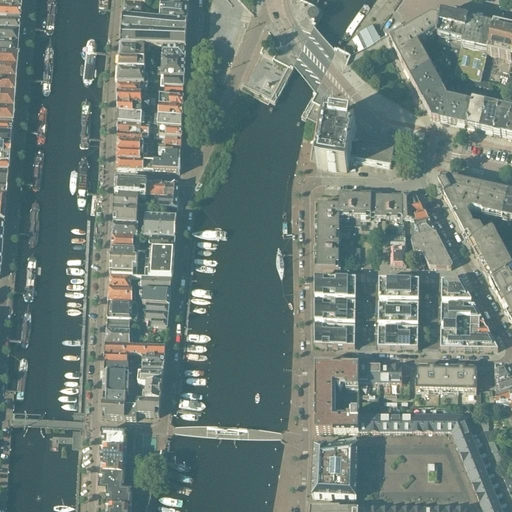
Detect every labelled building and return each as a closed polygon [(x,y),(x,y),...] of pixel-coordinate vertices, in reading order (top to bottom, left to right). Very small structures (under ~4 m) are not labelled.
[(52,35),(54,33),(55,0),(46,0),(45,30),(45,32),(46,35),(49,37),(52,35)] [(105,14),(106,13),(107,12),(107,10),(107,0),(99,0),(98,12),(100,14),(102,15),(105,14)] [(158,5),(158,0),(124,0),(125,6),(154,8),(155,5),(158,5)] [(188,7),(188,0),(186,0),(167,0),(167,6),(188,8),(188,7)] [(19,4),(0,2),(0,10),(19,11),(19,4)] [(158,8),(158,5),(155,5),(154,8),(125,6),(124,13),(155,15),(156,16),(157,8),(158,8)] [(188,8),(167,6),(162,6),(161,24),(187,26),(188,8)] [(314,8),(311,8),(308,9),(306,13),(307,16),(310,18),(313,18),(316,17),(317,13),(317,10),(314,8)] [(0,10),(0,20),(18,22),(19,11),(0,10)] [(155,23),(155,15),(124,13),(123,20),(151,23),(155,23)] [(440,16),(428,22),(436,36),(441,16),(440,16)] [(457,65),(461,47),(467,22),(441,16),(436,36),(436,37),(437,39),(436,45),(445,62),(457,65)] [(187,26),(161,24),(155,23),(151,23),(123,20),(121,49),(145,50),(162,50),(185,51),(187,26)] [(0,22),(0,31),(17,32),(18,23),(0,22)] [(428,22),(413,30),(421,44),(436,37),(436,36),(428,22)] [(480,85),(487,53),(493,28),(467,22),(461,47),(457,65),(455,72),(454,79),(480,85)] [(409,26),(387,37),(389,42),(411,31),(409,26)] [(352,41),(358,53),(380,41),(372,27),(359,34),(360,37),(352,41)] [(511,62),(511,32),(493,28),(487,53),(480,85),(498,89),(506,91),(511,62)] [(413,30),(392,41),(389,43),(396,56),(416,46),(417,46),(421,44),(413,30)] [(0,44),(16,46),(17,32),(0,31),(0,44)] [(90,85),(92,82),(96,45),(95,42),(92,40),(89,41),(87,44),(82,81),(84,85),(86,87),(90,85)] [(48,97),(50,94),(52,53),(49,43),(44,53),(43,82),(42,84),(42,94),(43,96),(46,98),(48,97)] [(0,125),(11,126),(16,46),(0,44),(0,125)] [(416,46),(396,56),(402,69),(423,58),(417,46),(416,46)] [(145,61),(145,50),(121,49),(119,60),(145,61)] [(185,64),(185,51),(162,50),(162,62),(185,64)] [(429,70),(423,58),(402,69),(408,80),(429,70)] [(145,73),(145,61),(119,60),(119,72),(145,73)] [(184,81),(185,64),(162,62),(161,80),(184,81)] [(429,70),(408,80),(415,92),(435,81),(429,70)] [(147,89),(148,74),(145,74),(145,73),(119,72),(118,89),(133,88),(147,89)] [(183,91),(184,81),(161,80),(160,90),(183,91)] [(442,93),(436,82),(435,81),(415,92),(421,104),(442,93)] [(144,93),(147,94),(147,89),(133,88),(118,89),(118,98),(144,99),(144,93)] [(183,102),(183,91),(160,90),(158,90),(157,100),(183,102)] [(441,124),(446,102),(446,101),(442,93),(421,104),(431,122),(441,124)] [(144,99),(118,98),(118,107),(144,110),(144,99)] [(182,113),(183,102),(157,100),(156,111),(182,113)] [(86,150),(88,149),(89,142),(89,140),(90,105),(89,103),(86,102),(83,102),(81,104),(79,148),(81,150),(84,151),(86,150)] [(453,127),(458,105),(446,102),(441,124),(453,127)] [(471,108),(458,105),(453,127),(466,130),(471,108)] [(471,105),(471,108),(466,130),(479,133),(485,108),(471,105)] [(44,143),(47,110),(46,108),(43,107),(41,108),(39,109),(37,133),(37,136),(36,143),(38,145),(40,145),(43,145),(44,143)] [(144,110),(118,107),(118,117),(145,120),(144,110)] [(498,111),(485,108),(479,133),(492,136),(498,111)] [(182,123),(182,113),(156,111),(155,121),(182,123)] [(511,114),(498,111),(492,136),(493,137),(492,137),(500,139),(500,138),(505,139),(511,114)] [(148,131),(147,120),(145,120),(118,117),(119,128),(148,131)] [(394,151),(359,145),(361,133),(354,132),(354,131),(350,130),(351,123),(325,119),(317,169),(347,174),(349,162),(391,169),(394,151)] [(181,134),(182,123),(155,121),(147,120),(148,131),(155,131),(181,134)] [(0,135),(10,136),(11,126),(0,125),(0,135)] [(148,131),(119,128),(118,136),(135,138),(135,139),(147,141),(148,134),(148,131)] [(181,142),(181,134),(155,131),(154,135),(154,140),(158,140),(165,141),(181,142)] [(0,148),(9,149),(10,136),(0,135),(0,148)] [(135,138),(118,136),(118,145),(141,147),(141,143),(147,144),(147,141),(135,139),(135,138)] [(181,149),(181,142),(165,141),(164,143),(164,148),(181,149)] [(141,152),(142,147),(141,147),(118,145),(117,155),(143,156),(147,156),(147,152),(141,152)] [(0,159),(8,160),(9,149),(0,148),(0,159)] [(180,157),(181,149),(164,148),(164,151),(157,151),(157,153),(157,156),(162,156),(180,157)] [(38,197),(40,196),(42,157),(41,155),(38,154),(36,155),(35,157),(32,185),(32,187),(32,195),(33,197),(35,198),(38,197)] [(143,164),(143,156),(117,155),(117,162),(143,164)] [(180,166),(180,157),(162,156),(162,165),(180,166)] [(84,213),(86,209),(87,196),(87,194),(88,167),(86,163),(83,160),(80,162),(78,166),(76,209),(78,213),(81,214),(84,213)] [(144,164),(143,164),(117,162),(117,173),(143,175),(144,164)] [(153,175),(154,165),(144,164),(143,175),(153,175)] [(180,166),(162,165),(154,165),(153,175),(179,176),(180,166)] [(462,211),(467,187),(444,181),(442,181),(440,183),(441,185),(441,186),(438,188),(440,192),(446,205),(452,216),(462,211)] [(116,187),(115,198),(139,199),(146,200),(147,186),(119,185),(116,187)] [(165,187),(147,186),(146,200),(156,200),(164,200),(165,187)] [(178,200),(178,188),(165,187),(164,200),(178,200)] [(475,213),(481,190),(467,187),(462,211),(464,216),(467,217),(471,212),(475,213)] [(501,221),(507,196),(481,190),(475,213),(481,215),(482,217),(501,221)] [(511,223),(511,197),(507,196),(501,221),(511,223)] [(315,210),(315,220),(318,220),(318,225),(319,225),(319,220),(339,219),(339,229),(361,229),(361,225),(361,222),(361,200),(355,200),(355,202),(350,202),(350,200),(350,197),(339,197),(339,200),(334,200),(332,200),(329,200),(316,199),(315,210)] [(115,198),(113,226),(138,227),(137,226),(139,199),(115,198)] [(361,198),(361,200),(361,222),(378,222),(380,222),(381,222),(386,222),(392,222),(402,223),(403,223),(402,198),(392,198),(392,201),(386,201),(381,201),(381,198),(361,198)] [(412,198),(402,198),(403,223),(404,237),(412,236),(412,216),(412,198)] [(415,198),(412,198),(412,216),(423,214),(415,198)] [(177,211),(178,204),(178,200),(164,200),(156,200),(155,210),(177,211)] [(35,247),(36,245),(39,209),(38,205),(35,204),(33,205),(31,208),(29,235),(29,237),(28,244),(29,247),(32,249),(35,247)] [(480,231),(473,229),(467,217),(464,216),(462,211),(452,216),(468,245),(483,237),(480,231)] [(423,214),(412,216),(412,236),(416,235),(414,226),(428,223),(423,214)] [(175,241),(176,220),(146,218),(144,240),(149,240),(175,241)] [(315,231),(315,240),(339,241),(339,236),(339,232),(339,229),(339,219),(319,220),(319,225),(318,225),(318,231),(315,231)] [(428,223),(414,226),(416,235),(419,235),(420,240),(436,237),(428,223)] [(137,240),(138,227),(113,226),(112,238),(136,240),(137,240)] [(491,233),(483,237),(468,245),(473,255),(496,242),(491,233)] [(412,236),(404,237),(404,238),(405,253),(405,256),(411,256),(415,256),(417,256),(421,256),(423,260),(425,263),(429,271),(430,272),(451,272),(453,269),(436,237),(420,240),(419,235),(416,235),(412,236)] [(404,238),(389,237),(390,252),(390,271),(406,271),(405,256),(405,253),(404,238)] [(136,252),(136,240),(112,238),(112,251),(136,252)] [(174,254),(175,241),(149,240),(149,246),(152,247),(152,253),(174,254)] [(315,262),(314,272),(338,273),(338,268),(339,263),(351,263),(360,264),(360,251),(351,251),(339,250),(339,246),(339,241),(315,240),(315,251),(319,251),(319,256),(317,256),(317,262),(315,262)] [(496,242),(473,255),(478,264),(502,252),(496,242)] [(136,253),(136,252),(112,251),(110,279),(132,280),(136,280),(138,253),(136,253)] [(502,252),(478,264),(483,274),(507,262),(502,252)] [(172,281),(174,254),(152,253),(146,253),(145,280),(172,281)] [(31,304),(33,302),(36,260),(35,258),(29,258),(27,260),(24,294),(24,296),(24,301),(25,303),(31,304)] [(511,271),(507,262),(483,274),(489,284),(511,271)] [(511,271),(489,284),(511,328),(511,271)] [(132,280),(110,279),(109,291),(131,292),(132,280)] [(170,295),(172,281),(145,280),(142,280),(141,293),(144,293),(170,295)] [(357,283),(314,282),(315,302),(315,306),(315,326),(315,331),(315,351),(335,351),(355,351),(379,352),(418,352),(418,333),(418,328),(419,308),(419,304),(419,284),(380,283),(357,283)] [(471,304),(461,285),(442,284),(441,304),(471,304)] [(134,307),(135,292),(131,292),(109,291),(108,305),(134,307)] [(170,295),(144,293),(143,307),(147,307),(169,308),(170,295)] [(137,323),(138,307),(134,307),(108,305),(107,328),(129,329),(130,323),(137,323)] [(168,324),(169,308),(147,307),(146,323),(152,324),(168,324)] [(498,354),(474,309),(441,309),(441,329),(443,329),(443,333),(441,333),(440,353),(498,354)] [(26,348),(28,346),(31,317),(28,310),(23,316),(20,342),(20,344),(20,345),(21,347),(24,349),(26,348)] [(130,347),(130,333),(129,333),(129,329),(107,328),(106,347),(130,347)] [(165,359),(165,349),(130,347),(106,347),(105,366),(128,367),(128,357),(134,357),(139,358),(143,358),(165,359)] [(165,359),(143,358),(142,368),(143,368),(164,368),(165,359)] [(21,402),(22,400),(27,365),(27,361),(24,360),(21,361),(20,364),(15,399),(16,401),(19,403),(21,402)] [(128,367),(105,366),(104,376),(128,376),(129,367),(128,367)] [(164,368),(143,368),(143,377),(163,378),(164,368)] [(507,511),(507,509),(506,506),(496,501),(495,498),(492,491),(491,488),(488,481),(487,478),(484,471),(483,468),(480,461),(479,458),(476,451),(475,448),(472,441),(471,438),(464,421),(463,419),(461,419),(446,419),(444,419),(443,419),(436,419),(432,419),(425,419),(422,419),(421,419),(412,419),(401,419),(390,419),(380,419),(369,419),(358,419),(358,415),(358,405),(358,402),(358,392),(358,386),(358,370),(332,369),(315,369),(315,377),(315,437),(358,437),(367,437),(380,437),(380,511),(507,511)] [(369,370),(358,370),(358,386),(369,387),(369,370)] [(369,370),(369,387),(379,387),(380,370),(369,370)] [(380,370),(379,387),(390,387),(391,370),(380,370)] [(391,370),(390,387),(401,387),(402,378),(402,372),(402,370),(391,370)] [(447,371),(429,371),(416,370),(416,395),(446,395),(447,371)] [(477,371),(447,371),(446,395),(476,396),(477,371)] [(511,380),(508,372),(495,372),(495,387),(499,387),(499,389),(511,384),(511,380)] [(128,397),(129,377),(128,376),(104,376),(103,397),(126,398),(126,397),(128,397)] [(163,378),(143,377),(139,377),(138,387),(142,387),(140,404),(160,405),(162,389),(163,378)] [(500,394),(496,395),(496,397),(496,399),(496,401),(511,394),(511,384),(499,389),(498,390),(500,394)] [(511,394),(496,401),(496,407),(508,406),(511,405),(511,394)] [(159,420),(160,405),(140,404),(126,404),(126,398),(103,397),(102,421),(137,423),(138,418),(159,420)] [(495,444),(492,437),(498,437),(497,433),(485,433),(489,444),(495,444)] [(102,435),(100,465),(125,466),(126,457),(133,458),(133,454),(126,453),(127,436),(102,435)] [(312,502),(355,504),(357,448),(356,448),(355,446),(348,443),(315,450),(315,452),(312,500),(312,502)] [(499,454),(495,444),(489,444),(493,454),(499,454)] [(503,464),(499,454),(493,454),(497,464),(503,464)] [(510,464),(503,464),(497,464),(501,472),(502,475),(508,475),(510,475),(511,475),(510,464)] [(125,466),(100,465),(99,494),(107,494),(107,493),(132,494),(149,496),(151,497),(152,491),(151,491),(152,485),(131,483),(132,474),(125,474),(125,466)] [(511,484),(508,475),(502,475),(509,493),(511,492),(511,484)] [(107,493),(107,494),(107,495),(105,511),(138,511),(131,511),(131,507),(138,507),(139,503),(132,503),(132,494),(107,493)]
